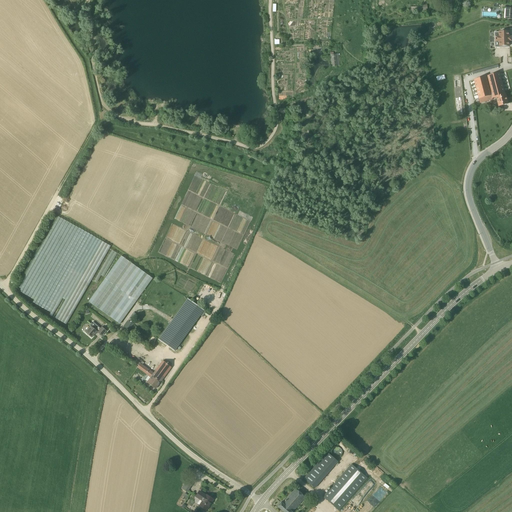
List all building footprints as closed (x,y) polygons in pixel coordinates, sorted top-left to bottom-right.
[(495,48),(510,47),(510,41),(511,40),(511,38),(510,37),(509,37),(509,32),(495,32),(495,48)] [(508,104),(506,95),(506,94),(500,73),(474,80),(481,103),(492,99),(492,98),(497,97),(499,106),(508,104)] [(74,237),(78,227),(57,217),(53,225),(53,229),(55,230),(55,237),(62,237),(65,232),(67,227),(67,320),(68,318),(68,313),(70,313),(73,307),(73,313),(89,280),(91,280),(97,283),(100,276),(104,276),(116,252),(109,249),(109,245),(86,233),(73,260),(67,260),(67,257),(77,238),(74,237)] [(120,324),(152,278),(121,256),(89,301),(120,324)] [(175,352),(204,311),(188,299),(158,340),(175,352)] [(101,329),(93,322),(90,326),(91,327),(86,333),(92,338),(97,332),(98,333),(98,332),(103,336),(107,331),(102,327),(101,329)] [(154,372),(141,362),(137,367),(151,377),(147,382),(155,389),(171,367),(162,361),(154,372)] [(314,488),(338,462),(327,452),(304,479),(314,488)] [(339,510),(367,478),(351,464),(323,497),(339,510)] [(187,492),(192,485),(186,481),(181,488),(187,492)] [(283,511),(292,511),(305,497),(295,489),(282,503),(281,502),(277,506),(283,511)] [(206,496),(199,492),(196,496),(203,501),(200,506),(206,510),(212,499),(206,495),(206,496)]
